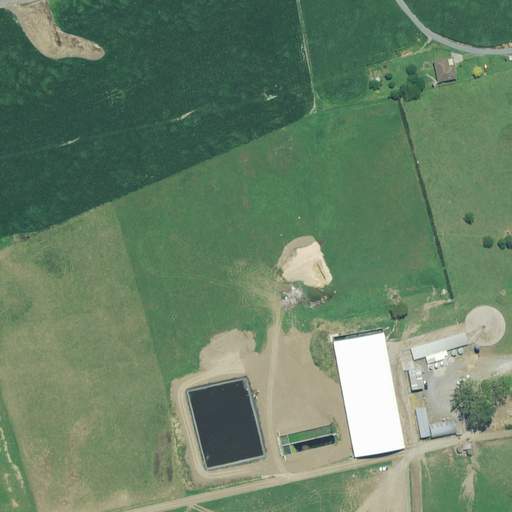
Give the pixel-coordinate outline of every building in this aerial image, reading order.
[(449,66),(447,58),(434,61),(438,82),(456,78),(453,65),(449,66)] [(469,345),(466,333),(411,347),(414,359),(426,356),(428,363),(449,358),(447,351),(469,345)] [(423,388),(420,368),(409,370),(412,390),(423,388)] [(428,425),(425,407),(416,409),(421,438),(430,436),(428,425)] [(454,420),(428,425),(430,436),(456,432),(454,420)]
